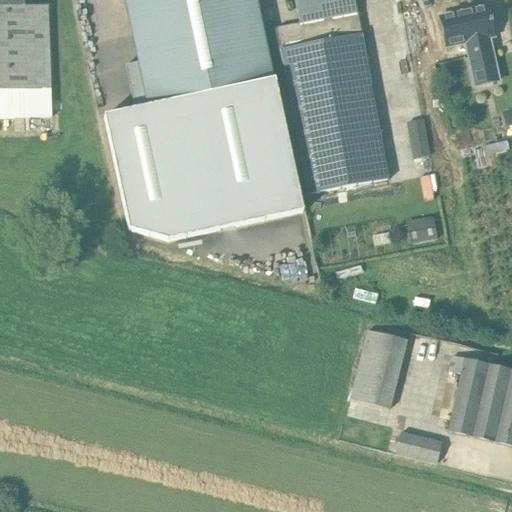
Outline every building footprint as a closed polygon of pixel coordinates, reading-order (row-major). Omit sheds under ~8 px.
[(23,0),(0,0),(0,120),(51,119),(50,91),(47,7),(24,8),(23,0)] [(271,81),(253,0),(125,0),(139,63),(125,66),(134,107),(148,104),(148,108),(104,117),(128,230),(168,241),(302,213),(274,80),(271,81)] [(276,28),(280,50),(307,195),(387,180),(357,15),(353,0),(294,0),(299,24),(276,28)] [(490,50),(487,39),(493,38),(486,7),(439,17),(446,48),(471,42),(474,54),(466,55),(473,88),(498,82),(491,50),(490,50)] [(413,160),(430,157),(423,120),(406,124),(413,160)] [(433,218),(405,223),(409,246),(437,241),(433,218)] [(366,332),(349,401),(389,411),(406,342),(366,332)] [(511,371),(487,365),(451,357),(447,373),(459,376),(446,433),(511,448),(511,371)] [(400,434),(394,456),(435,466),(441,444),(400,434)]
